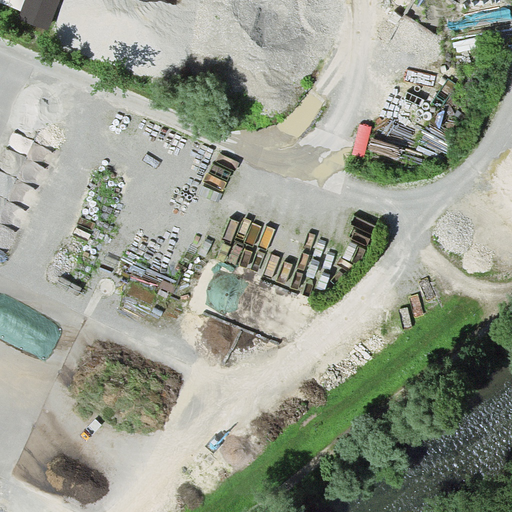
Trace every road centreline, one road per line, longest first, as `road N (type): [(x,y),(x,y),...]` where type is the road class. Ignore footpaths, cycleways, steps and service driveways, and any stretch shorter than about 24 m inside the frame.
road 1 (track): [(128,511),(238,427),(369,298),(410,242),(494,299)]
road 2 (track): [(511,118),(460,189),(414,219)]
